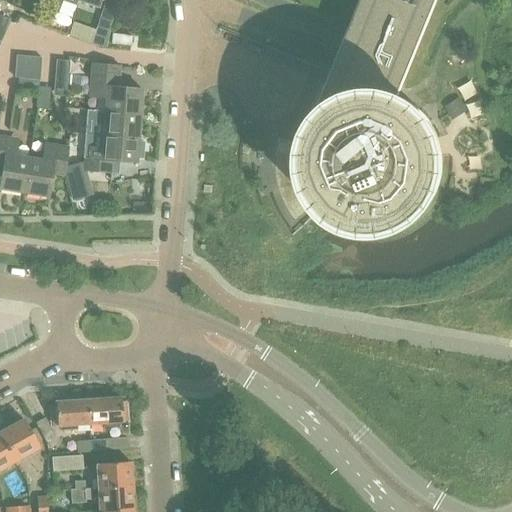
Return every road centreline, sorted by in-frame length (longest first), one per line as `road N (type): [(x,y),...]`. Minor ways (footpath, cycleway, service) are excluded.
road 1 (residential): [(467,511),(423,490),(284,366),(180,315)]
road 2 (residential): [(161,308),(188,0)]
road 3 (residential): [(180,315),(197,343),(313,430),(398,511)]
road 4 (residential): [(161,511),(156,358)]
